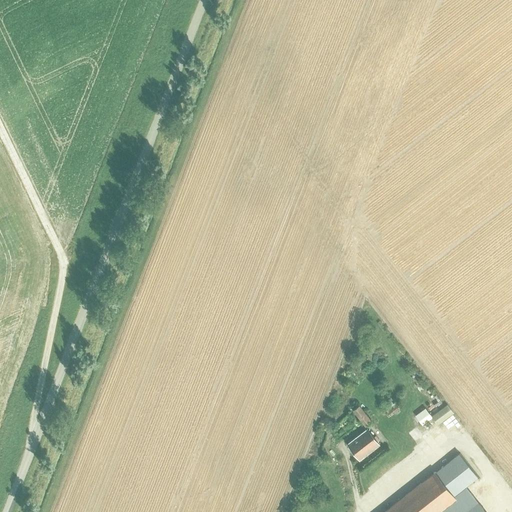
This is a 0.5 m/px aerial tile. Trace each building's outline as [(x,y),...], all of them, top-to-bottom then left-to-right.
[(433,388),(425,390),(428,398),(435,396),(433,388)] [(422,424),(431,417),(437,424),(453,412),(447,404),(431,416),(426,409),(416,416),(422,424)] [(353,410),(366,427),(372,422),(359,406),(353,410)] [(413,423),(405,427),(412,439),(419,435),(413,423)] [(347,444),(359,460),(379,444),(367,429),(347,444)] [(424,480),(383,511),(485,511),(466,487),(475,480),(479,477),(460,453),(435,473),(434,472),(424,480)]
